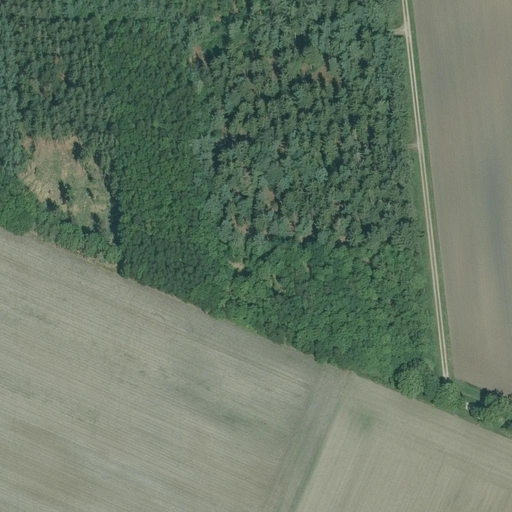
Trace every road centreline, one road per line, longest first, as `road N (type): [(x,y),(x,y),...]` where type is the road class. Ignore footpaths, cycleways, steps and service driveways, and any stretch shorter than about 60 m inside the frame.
road 1 (track): [(406,0),(451,393),(511,419)]
road 2 (track): [(410,33),(0,28)]
